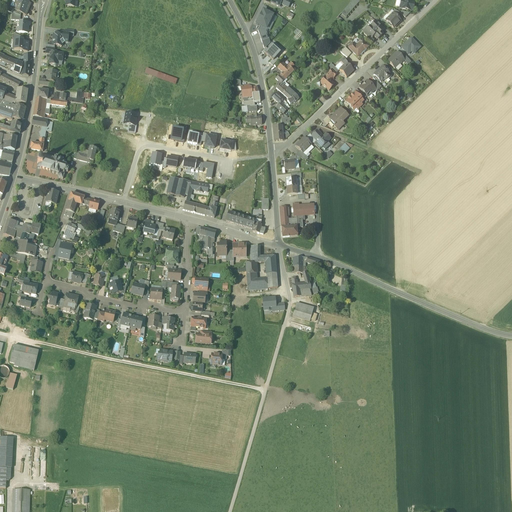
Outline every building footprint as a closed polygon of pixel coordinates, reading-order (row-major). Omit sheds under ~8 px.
[(21,14),(25,15),(30,4),(24,2),(18,0),(16,0),(15,5),(18,6),(17,9),(16,11),(21,14)] [(282,0),(280,5),(288,9),(291,3),(283,0),(282,0)] [(341,13),(346,17),(359,2),(353,0),(341,13)] [(406,10),(412,11),(414,4),(412,4),(413,0),(411,0),(403,0),(403,1),(402,1),(400,8),(402,9),(406,10)] [(273,16),(263,11),(256,24),(260,27),(266,29),(273,16)] [(390,17),(389,17),(388,15),(386,15),(383,19),(383,20),(385,22),(386,21),(393,29),(397,25),(400,22),(396,18),(393,15),(390,18),(390,17)] [(276,17),(273,16),(266,29),(270,31),(276,17)] [(18,33),(27,34),(28,24),(19,22),(18,33)] [(378,39),(382,36),(380,35),(381,33),(384,31),(375,22),(374,24),(367,30),(366,29),(363,32),(364,34),(366,34),(366,36),(368,36),(369,37),(371,39),(374,37),(375,39),(377,38),(378,39)] [(266,29),(260,27),(258,31),(264,50),(265,48),(270,43),(266,30),(266,29)] [(54,46),(62,47),(62,45),(65,43),(68,43),(68,36),(69,34),(66,34),(66,33),(65,33),(57,32),(57,33),(54,35),(53,35),(52,44),(52,45),(54,46)] [(23,52),(28,52),(29,43),(24,42),(21,42),(22,40),(15,39),(15,40),(14,50),(23,51),(23,52)] [(413,50),(415,52),(420,48),(411,39),(401,48),(408,55),(411,52),(413,50)] [(348,47),(357,57),(359,55),(360,56),(366,51),(365,50),(368,47),(362,41),(360,40),(359,41),(359,42),(359,43),(355,47),(352,44),(348,47)] [(278,47),(274,43),(268,50),(264,54),(272,61),(273,62),(276,58),(281,53),(276,49),(278,47)] [(340,53),(347,59),(351,54),(345,48),(340,53)] [(53,66),(55,66),(56,65),(57,65),(58,62),(62,62),(63,55),(59,54),(59,53),(54,53),(50,52),(50,55),(50,57),(49,60),(49,64),(53,65),(53,66)] [(387,62),(395,70),(395,69),(399,65),(404,61),(401,58),(397,53),(387,62)] [(404,61),(408,66),(411,63),(403,55),(401,58),(404,61)] [(6,63),(15,67),(16,62),(4,56),(1,62),(6,63)] [(279,60),(276,58),(273,62),(272,61),(269,63),(272,66),(279,60)] [(12,72),(19,75),(23,65),(16,62),(15,67),(12,72)] [(339,71),(343,67),(340,63),(335,68),(338,72),(339,71)] [(295,69),(291,66),(290,65),(287,68),(282,64),(278,68),(283,73),(287,77),(295,69)] [(353,71),(346,64),(343,67),(339,71),(346,78),(353,71)] [(379,81),(380,83),(384,80),(385,81),(388,79),(389,79),(391,77),(382,67),(373,75),(374,76),(379,81)] [(146,69),(144,74),(175,85),(177,80),(146,69)] [(337,74),(336,74),(332,70),(328,75),(333,79),(337,74)] [(49,81),(53,81),(54,79),(55,79),(56,72),(48,71),(47,81),(49,81)] [(328,75),(321,83),(320,84),(321,85),(328,91),(333,85),(329,81),(332,78),(332,79),(333,79),(328,75)] [(278,82),(280,84),(281,83),(282,84),(284,81),(279,76),(276,79),(278,82)] [(20,84),(9,78),(6,83),(17,89),(20,84)] [(381,88),(377,83),(375,81),(371,86),(375,90),(375,91),(376,92),(381,88)] [(367,97),(367,98),(368,97),(367,96),(370,93),(371,94),(375,91),(375,90),(371,86),(367,82),(364,84),(363,86),(363,85),(359,89),(363,92),(367,97)] [(276,89),(282,94),(287,89),(282,84),(281,83),(280,84),(279,86),(276,89)] [(242,98),(252,96),(252,94),(259,94),(256,88),(248,89),(248,86),(241,87),(242,91),(242,98)] [(287,99),(290,96),(293,93),(288,88),(287,89),(282,94),(287,99)] [(15,103),(26,104),(27,91),(17,89),(16,98),(15,103)] [(51,101),(59,102),(60,95),(54,94),(54,97),(48,96),(48,91),(38,90),(37,99),(46,100),(47,100),(51,101)] [(77,92),(76,100),(76,103),(83,104),(83,98),(84,94),(84,93),(82,93),(77,92)] [(279,105),(282,102),(284,100),(280,96),(276,93),(271,97),(279,105)] [(298,99),(293,93),(290,96),(292,98),(287,101),(290,105),(294,101),(295,102),(298,99)] [(355,93),(350,98),(358,106),(363,102),(359,97),(355,93)] [(16,98),(9,95),(6,102),(12,104),(13,103),(15,103),(16,98)] [(360,108),(358,106),(350,98),(345,102),(349,106),(353,111),(356,109),(357,110),(360,108)] [(46,104),(46,100),(37,99),(36,99),(33,117),(44,119),(44,114),(45,109),(46,104)] [(0,116),(12,120),(13,119),(12,118),(16,105),(14,104),(13,105),(0,100),(0,116)] [(276,107),(283,114),(287,111),(285,109),(286,108),(283,105),(284,104),(282,102),(279,105),(276,107)] [(13,119),(22,122),(26,108),(25,108),(16,105),(12,118),(13,119)] [(333,127),(337,131),(344,125),(342,123),(348,117),(340,109),(334,115),(335,115),(330,120),(331,121),(335,125),(333,127)] [(136,119),(136,115),(126,114),(124,125),(129,125),(134,126),(135,126),(135,123),(136,123),(136,119)] [(31,125),(42,127),(46,128),(47,122),(48,120),(33,117),(31,125)] [(250,123),(251,127),(262,126),(261,117),(250,118),(250,123)] [(290,124),(289,122),(287,119),(287,117),(282,119),(281,120),(281,125),(284,125),(290,124)] [(323,121),(327,126),(331,121),(330,120),(327,117),(323,121)] [(41,135),(40,139),(44,139),(45,131),(50,132),(52,123),(47,122),(46,128),(42,127),(41,132),(39,133),(41,135)] [(18,134),(19,134),(21,126),(12,124),(10,129),(9,132),(18,134)] [(135,134),(136,126),(135,126),(134,126),(129,125),(127,133),(135,134)] [(278,134),(282,134),(284,132),(284,125),(281,125),(281,126),(281,127),(273,127),(274,135),(278,135),(278,134)] [(177,141),(178,137),(182,137),(182,134),(183,131),(173,129),(170,140),(173,141),(177,141)] [(321,147),(321,148),(322,147),(327,142),(328,142),(329,140),(325,135),(323,137),(317,131),(311,137),(316,142),(321,147)] [(182,134),(181,142),(177,141),(177,142),(184,144),(185,135),(182,134)] [(197,146),(197,145),(198,136),(199,135),(189,134),(187,144),(197,146)] [(282,137),(282,134),(278,134),(278,135),(274,135),(274,142),(283,142),(282,137)] [(5,135),(4,142),(16,144),(17,137),(5,135)] [(310,135),(308,137),(313,143),(314,144),(316,142),(311,137),(310,135)] [(216,138),(206,136),(205,143),(204,147),(214,149),(216,138)] [(300,152),(302,154),(303,153),(311,146),(311,145),(305,140),(304,138),(295,146),(300,152)] [(42,152),(43,145),(44,139),(40,139),(39,145),(31,143),(30,150),(42,152)] [(15,151),(16,144),(4,142),(4,143),(4,145),(3,149),(15,151)] [(232,143),(221,142),(220,150),(231,152),(231,151),(232,144),(232,143)] [(330,146),(327,142),(322,147),(325,151),(330,146)] [(339,150),(344,155),(349,149),(345,145),(339,150)] [(310,155),(308,153),(313,149),(311,146),(303,153),(305,156),(307,158),(310,155)] [(76,160),(90,163),(91,161),(94,161),(97,150),(90,148),(89,152),(88,156),(79,154),(78,154),(77,159),(76,160)] [(3,151),(1,159),(13,161),(14,154),(3,151)] [(295,156),(302,160),(305,156),(303,153),(302,154),(300,152),(295,156)] [(152,154),(152,155),(150,165),(154,166),(159,167),(161,156),(152,154)] [(62,179),(63,180),(63,179),(64,175),(63,175),(64,173),(65,172),(67,172),(68,173),(68,172),(67,171),(68,169),(69,169),(69,168),(68,168),(66,166),(67,165),(66,165),(66,166),(64,166),(65,163),(66,163),(65,163),(64,162),(65,161),(64,161),(64,162),(63,161),(63,160),(62,160),(62,161),(59,160),(59,159),(58,159),(55,158),(55,157),(55,158),(54,158),(54,159),(54,160),(53,159),(52,159),(52,158),(51,158),(48,158),(49,157),(48,157),(45,157),(45,156),(44,157),(41,156),(41,155),(41,156),(40,159),(39,158),(37,163),(38,164),(37,167),(37,168),(38,167),(41,168),(41,169),(41,168),(44,169),(44,170),(45,169),(47,170),(47,171),(48,171),(48,170),(51,171),(50,172),(49,172),(50,173),(51,174),(51,173),(54,174),(54,175),(55,174),(58,175),(57,176),(58,176),(58,175),(59,175),(58,178),(62,179)] [(167,159),(166,166),(176,168),(178,159),(167,157),(167,159)] [(190,171),(191,170),(195,171),(196,162),(184,160),(182,168),(186,169),(186,170),(190,171)] [(284,162),(285,171),(295,170),(294,161),(290,161),(284,162)] [(0,174),(9,177),(12,165),(0,162),(0,174)] [(214,165),(204,163),(204,164),(203,168),(207,169),(208,170),(206,178),(211,179),(214,165)] [(167,194),(175,196),(178,184),(179,180),(170,178),(167,194)] [(196,191),(196,192),(203,193),(203,192),(207,193),(208,190),(209,185),(179,180),(178,184),(187,185),(190,186),(190,188),(192,189),(192,190),(196,191)] [(286,188),(296,187),(295,180),(291,180),(286,181),(286,188)] [(175,196),(184,198),(184,195),(187,185),(178,184),(175,196)] [(190,186),(187,185),(184,195),(187,196),(185,203),(189,204),(190,199),(191,196),(192,190),(192,189),(190,188),(190,186)] [(297,195),(297,194),(296,187),(286,188),(287,196),(297,195)] [(51,204),(56,205),(58,193),(48,191),(46,202),(51,204)] [(69,200),(68,202),(76,204),(77,203),(82,205),(84,199),(84,198),(71,194),(69,200)] [(82,205),(89,207),(91,200),(84,199),(82,205)] [(96,211),(97,211),(99,202),(91,200),(89,207),(89,209),(96,211)] [(73,213),(76,204),(68,202),(65,211),(66,211),(73,213)] [(195,214),(204,216),(206,208),(189,204),(185,203),(183,211),(192,213),(195,214)] [(294,217),(296,217),(302,216),(304,216),(314,215),(313,206),(298,207),(298,204),(293,204),(294,217)] [(216,209),(211,208),(209,207),(209,209),(207,209),(207,208),(206,208),(204,216),(214,218),(216,209)] [(279,208),(281,223),(286,223),(286,220),(288,220),(287,207),(279,208)] [(109,220),(117,222),(120,212),(111,209),(109,220)] [(225,221),(252,230),(254,224),(255,221),(228,212),(225,221)] [(126,228),(135,230),(138,219),(131,218),(131,220),(128,219),(126,227),(126,228)] [(14,231),(16,232),(17,227),(18,224),(18,223),(7,220),(5,229),(13,231),(14,231)] [(143,232),(153,235),(155,229),(155,227),(153,226),(150,226),(151,222),(146,220),(144,230),(143,232)] [(29,236),(26,243),(31,244),(34,235),(38,236),(39,231),(40,231),(40,230),(40,226),(32,224),(31,228),(24,225),(23,229),(17,227),(16,232),(29,236)] [(71,238),(71,239),(74,234),(76,228),(77,227),(69,224),(64,235),(67,237),(71,238)] [(259,234),(260,228),(261,226),(261,225),(254,224),(252,230),(252,232),(257,234),(259,234)] [(121,227),(116,226),(115,225),(114,227),(113,232),(119,233),(123,235),(125,227),(121,226),(121,227)] [(297,236),(297,228),(296,226),(288,226),(289,237),(294,237),(297,236)] [(166,240),(172,242),(172,241),(173,241),(175,231),(165,228),(164,232),(163,238),(166,239),(166,240)] [(203,236),(206,237),(207,230),(200,228),(199,235),(203,237),(203,236)] [(3,236),(14,239),(14,236),(16,232),(14,231),(13,231),(5,229),(3,236)] [(216,232),(207,230),(206,237),(208,238),(211,239),(214,239),(216,232)] [(29,236),(16,232),(14,236),(21,239),(20,242),(26,243),(29,236)] [(36,245),(31,244),(26,243),(20,242),(18,241),(16,253),(16,254),(18,254),(25,256),(32,257),(34,258),(37,245),(36,245)] [(217,248),(217,256),(226,256),(226,251),(226,242),(220,243),(220,248),(217,248)] [(233,258),(244,257),(244,252),(246,252),(245,244),(237,244),(237,245),(233,245),(233,251),(233,258)] [(58,258),(69,260),(70,254),(72,254),(73,254),(74,250),(73,249),(71,249),(60,246),(58,258)] [(257,263),(265,262),(265,257),(259,257),(259,247),(251,247),(251,259),(257,259),(257,263)] [(174,264),(177,264),(178,251),(166,250),(166,257),(167,257),(167,263),(174,264)] [(13,260),(17,261),(18,254),(16,254),(10,252),(9,257),(13,260)] [(19,264),(23,265),(25,256),(18,254),(17,261),(20,261),(19,264)] [(265,262),(266,275),(276,274),(275,256),(268,257),(269,262),(265,262)] [(293,258),(293,266),(304,266),(304,262),(304,257),(293,258)] [(32,272),(40,273),(42,264),(37,262),(33,262),(32,268),(31,271),(32,272)] [(246,272),(248,287),(255,286),(254,280),(254,274),(256,274),(255,263),(251,263),(246,264),(246,269),(246,272)] [(172,280),(179,281),(180,277),(181,272),(176,271),(168,270),(168,271),(168,276),(172,280)] [(82,276),(74,274),(72,282),(80,284),(80,283),(82,277),(82,276)] [(80,283),(86,284),(89,275),(84,274),(83,277),(82,277),(80,283)] [(277,288),(276,274),(266,275),(266,279),(267,279),(267,285),(268,289),(277,288)] [(93,286),(101,288),(103,282),(104,278),(99,277),(96,276),(93,286)] [(199,288),(205,288),(206,280),(195,279),(194,288),(199,288)] [(112,292),(113,295),(120,293),(121,293),(122,289),(121,288),(119,282),(111,285),(110,285),(111,289),(109,289),(110,292),(112,292)] [(23,293),(35,295),(37,286),(29,284),(25,283),(25,285),(23,293)] [(293,297),(300,297),(303,296),(303,290),(309,289),(311,289),(309,283),(305,283),(296,284),(292,284),(293,297)] [(133,294),(142,297),(144,288),(144,287),(142,286),(138,286),(134,284),(132,290),(134,290),(133,294)] [(178,299),(179,299),(180,288),(178,288),(172,287),(172,289),(172,294),(171,299),(172,299),(178,299)] [(150,300),(161,300),(161,295),(162,290),(161,290),(151,289),(150,300)] [(49,305),(55,307),(55,306),(57,299),(58,295),(51,293),(51,297),(49,297),(48,301),(50,301),(49,305)] [(75,310),(76,305),(78,298),(66,295),(65,301),(63,307),(64,307),(75,310)] [(198,295),(194,295),(193,303),(202,304),(204,304),(205,296),(198,295)] [(20,306),(30,309),(31,301),(26,299),(22,298),(22,299),(20,306)] [(272,308),(275,308),(275,305),(275,302),(274,302),(274,299),(263,300),(263,304),(263,307),(263,308),(268,308),(272,308)] [(200,312),(201,313),(201,312),(202,304),(193,303),(192,312),(200,312)] [(296,304),(294,312),(306,316),(309,308),(296,304)] [(88,319),(93,320),(93,319),(95,310),(96,308),(87,306),(86,310),(85,310),(84,311),(84,312),(84,313),(85,313),(84,317),(88,318),(88,319)] [(310,320),(311,320),(313,313),(314,309),(309,308),(306,316),(294,312),(293,317),(310,322),(310,320)] [(104,321),(113,323),(115,313),(106,311),(105,314),(104,321)] [(105,314),(99,313),(97,320),(97,321),(104,323),(104,321),(105,314)] [(130,327),(132,317),(128,316),(128,315),(124,314),(122,321),(121,320),(120,325),(121,325),(127,327),(127,326),(130,327)] [(142,319),(132,317),(130,327),(140,330),(142,319)] [(151,327),(158,328),(158,324),(159,317),(150,317),(149,325),(148,325),(148,326),(149,327),(150,327),(151,327)] [(158,329),(161,329),(162,325),(164,325),(165,325),(166,318),(162,318),(162,324),(158,324),(158,328),(158,329)] [(170,331),(173,331),(174,327),(173,327),(173,323),(174,323),(174,320),(170,319),(168,319),(168,318),(166,318),(165,325),(167,325),(166,331),(170,331)] [(198,329),(205,329),(205,323),(205,320),(206,319),(200,319),(192,318),(191,327),(198,328),(198,329)] [(291,322),(290,327),(307,332),(309,327),(291,322)] [(37,329),(35,334),(45,337),(46,331),(37,329)] [(195,343),(208,344),(209,336),(202,336),(202,335),(196,335),(195,343)] [(14,346),(11,358),(20,360),(36,363),(38,351),(14,346)] [(167,363),(171,363),(172,352),(164,352),(164,351),(160,350),(160,354),(159,354),(158,355),(158,358),(159,358),(162,359),(161,361),(167,362),(167,363)] [(183,363),(191,364),(191,361),(195,361),(195,356),(190,355),(187,355),(184,355),(183,363)] [(215,366),(221,366),(221,360),(222,356),(221,356),(211,355),(211,359),(210,359),(209,360),(209,362),(210,363),(211,363),(211,364),(215,364),(215,366)] [(14,366),(18,367),(20,360),(11,358),(9,363),(14,364),(14,366)] [(36,363),(20,360),(18,367),(34,371),(36,363)] [(0,378),(4,379),(7,377),(9,373),(9,369),(6,366),(2,366),(0,366),(0,378)] [(6,389),(13,390),(17,376),(10,374),(6,389)] [(0,438),(0,444),(0,468),(11,469),(13,439),(0,438)] [(11,479),(11,469),(0,468),(0,488),(6,489),(6,482),(8,482),(11,479)] [(12,511),(28,511),(29,491),(13,491),(12,511)]
